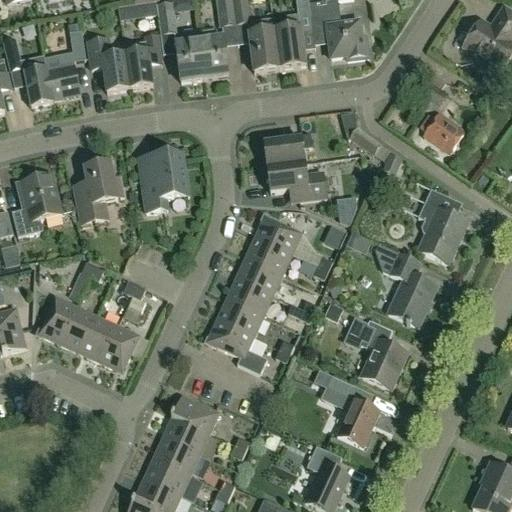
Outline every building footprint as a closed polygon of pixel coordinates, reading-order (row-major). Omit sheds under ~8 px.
[(235,29),(231,0),(216,0),(215,0),(218,31),(235,29)] [(231,0),(235,29),(250,27),(247,0),(231,0)] [(295,0),(298,23),(310,21),(307,0),(295,0)] [(308,0),(309,8),(314,42),(327,40),(331,63),(346,61),(347,65),(368,62),(365,41),(361,42),(359,26),(341,28),(338,5),(353,3),(352,0),(308,0)] [(195,14),(194,3),(184,4),(185,15),(195,14)] [(160,40),(177,37),(173,6),(156,8),(158,23),(160,40)] [(119,29),(158,23),(156,8),(118,15),(119,29)] [(511,18),(503,12),(491,32),(480,25),(463,51),(500,76),(511,58),(511,18)] [(300,31),(274,35),(280,74),(305,71),(300,31)] [(198,36),(204,84),(228,81),(223,42),(216,43),(215,34),(198,36)] [(85,64),(81,35),(70,37),(74,66),(85,64)] [(280,74),(274,35),(249,38),(254,77),(280,74)] [(204,84),(198,36),(181,39),(182,47),(175,48),(180,87),(204,84)] [(147,56),(125,59),(130,94),(153,90),(149,66),(161,64),(157,40),(145,42),(147,56)] [(21,73),(15,44),(3,47),(10,75),(21,73)] [(130,94),(125,59),(111,61),(108,44),(87,47),(91,74),(103,73),(107,97),(130,94)] [(0,118),(4,117),(0,100),(0,90),(9,88),(3,64),(0,65),(0,118)] [(46,72),(45,73),(52,107),(53,107),(52,105),(80,99),(74,70),(47,76),(46,72)] [(52,107),(45,73),(24,77),(31,111),(52,107)] [(430,74),(416,94),(400,118),(416,129),(432,105),(439,110),(447,99),(440,94),(446,86),(430,74)] [(436,150),(452,127),(439,118),(435,124),(430,120),(423,130),(428,134),(423,141),(436,150)] [(465,136),(452,127),(436,150),(449,159),(465,136)] [(383,150),(357,133),(351,143),(376,160),(383,150)] [(267,173),(305,168),(303,154),(312,152),(310,139),(300,140),(300,143),(263,148),(267,173)] [(167,159),(152,161),(155,183),(141,185),(146,217),(167,214),(166,204),(185,201),(183,183),(186,183),(183,157),(167,159)] [(394,180),(402,164),(389,158),(382,174),(394,180)] [(104,207),(118,205),(125,203),(121,182),(113,184),(110,168),(84,173),(89,196),(75,198),(81,229),(108,224),(104,207)] [(306,179),(305,168),(267,173),(270,197),(297,194),(298,206),(326,202),(323,177),(306,179)] [(51,179),(20,186),(16,187),(19,201),(24,200),(27,213),(11,217),(18,241),(43,235),(40,224),(61,218),(51,179)] [(454,205),(431,194),(418,222),(424,225),(421,232),(423,238),(426,239),(419,256),(447,269),(466,226),(448,218),(454,205)] [(339,227),(348,231),(356,212),(337,214),(339,227)] [(0,242),(13,239),(7,216),(0,217),(0,242)] [(254,242),(292,259),(302,238),(264,221),(254,242)] [(336,252),(343,237),(332,232),(325,247),(336,252)] [(292,259),(254,242),(245,262),(282,280),(292,259)] [(379,249),(375,257),(381,275),(403,285),(388,318),(418,332),(437,291),(415,281),(421,268),(379,249)] [(282,280),(245,262),(235,283),(273,300),(282,280)] [(321,262),(317,271),(327,276),(331,267),(321,262)] [(298,273),(313,280),(317,271),(302,264),(298,273)] [(90,281),(94,271),(86,267),(81,277),(90,281)] [(103,275),(94,271),(90,281),(98,285),(103,275)] [(327,276),(317,271),(313,280),(323,285),(327,276)] [(235,283),(226,304),(263,321),(273,300),(235,283)] [(131,301),(136,290),(127,286),(122,297),(131,301)] [(343,299),(339,288),(329,292),(332,302),(343,299)] [(136,290),(131,301),(132,301),(128,310),(141,315),(145,307),(140,304),(145,294),(136,290)] [(59,349),(76,311),(55,302),(38,339),(59,349)] [(263,321),(226,304),(216,325),(254,342),(263,321)] [(306,306),(302,314),(302,315),(313,320),(317,311),(306,306)] [(324,320),(337,326),(342,313),(330,308),(324,320)] [(302,315),(302,314),(291,309),(287,318),(309,328),(313,320),(302,315)] [(76,311),(59,349),(80,358),(97,321),(76,311)] [(16,313),(0,316),(0,346),(3,358),(26,353),(16,313)] [(118,330),(97,321),(80,358),(100,368),(118,330)] [(254,342),(216,325),(206,346),(240,362),(237,369),(259,380),(267,364),(248,355),(254,342)] [(355,356),(359,348),(374,355),(362,380),(355,377),(354,378),(389,394),(406,358),(386,348),(392,335),(369,325),(365,333),(351,327),(341,350),(355,356)] [(139,340),(118,330),(100,368),(122,377),(139,340)] [(279,354),(290,359),(294,350),(283,345),(279,354)] [(290,359),(279,354),(274,362),(285,368),(290,359)] [(327,392),(350,402),(355,391),(332,381),(327,392)] [(173,418),(171,422),(209,439),(219,418),(181,401),(173,418)] [(337,440),(363,452),(364,450),(367,449),(370,441),(369,438),(379,416),(353,404),(337,440)] [(171,423),(162,442),(200,459),(209,439),(171,422),(171,423)] [(162,442),(153,463),(190,480),(200,459),(162,442)] [(238,442),(234,451),(245,456),(249,447),(238,442)] [(315,511),(335,511),(349,481),(336,475),(342,462),(316,450),(306,472),(319,478),(304,507),(315,511)] [(245,456),(234,451),(230,459),(241,464),(245,456)] [(153,463),(143,484),(181,501),(190,480),(153,463)] [(511,466),(507,477),(490,469),(485,480),(487,481),(473,511),(509,511),(511,506),(511,466)] [(175,511),(181,501),(143,484),(134,504),(133,504),(149,511),(175,511)] [(219,495),(230,499),(234,490),(223,486),(219,495)] [(230,499),(219,495),(214,493),(211,502),(227,508),(230,499)] [(282,511),(264,503),(259,511),(282,511)]
